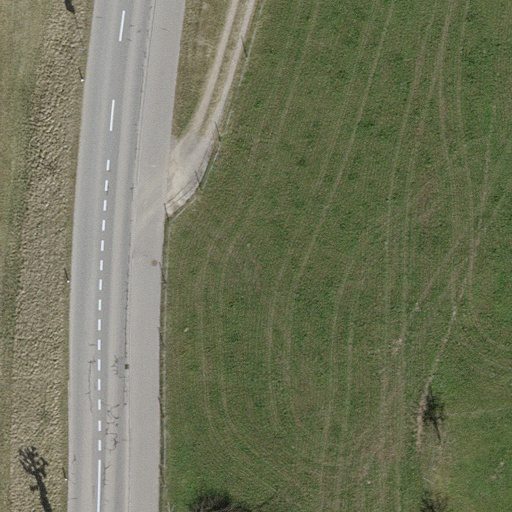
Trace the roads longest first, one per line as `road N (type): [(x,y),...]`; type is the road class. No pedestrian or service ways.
road 1 (tertiary): [(99,511),(101,284),(127,0)]
road 2 (track): [(106,196),(166,173),(194,150),(243,0)]
